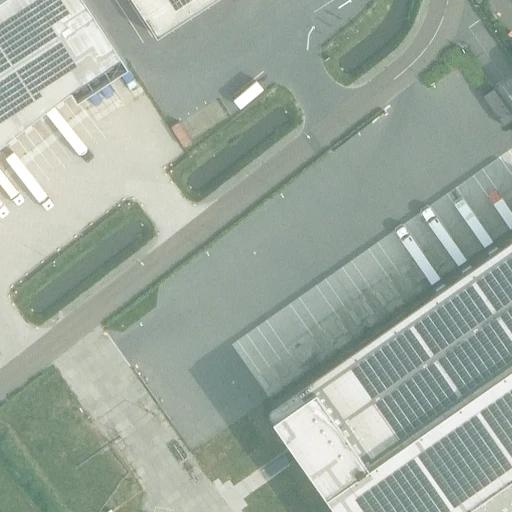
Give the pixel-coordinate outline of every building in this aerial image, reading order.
[(0,0),(0,133),(66,82),(117,50),(123,60),(124,60),(117,49),(85,0),(0,0)] [(135,0),(158,34),(209,0),(135,0)] [(511,115),(493,88),(482,95),(503,125),(511,119),(511,115)] [(264,403),(264,405),(264,407),(265,409),(336,511),(511,511),(511,228),(319,364),(267,399),(265,401),(264,403)] [(220,259),(239,238),(232,231),(212,252),(220,259)] [(201,256),(172,281),(179,289),(208,264),(201,256)]
